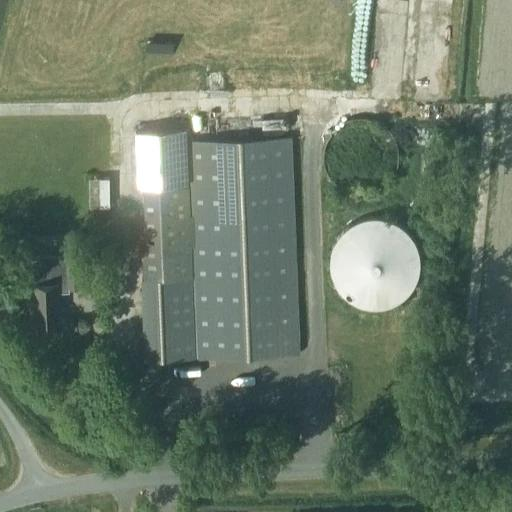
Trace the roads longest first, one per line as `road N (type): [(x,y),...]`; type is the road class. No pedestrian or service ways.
road 1 (track): [(157,384),(137,379),(126,357),(128,113),(160,101),(369,102)]
road 2 (unclassified): [(38,495),(161,478),(511,462)]
road 3 (track): [(511,397),(467,397),(489,111),(459,110)]
road 4 (track): [(315,100),(314,378)]
road 5 (track): [(0,109),(128,113)]
